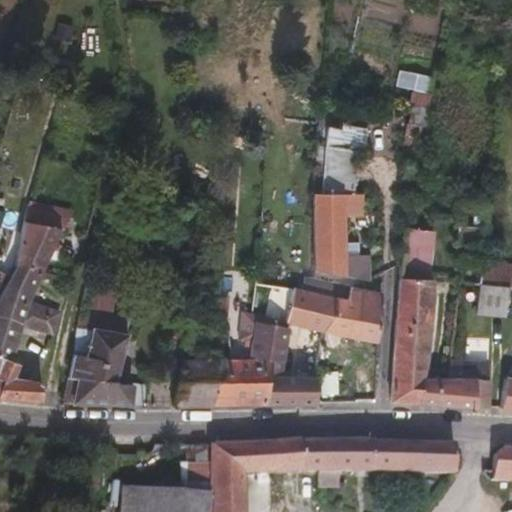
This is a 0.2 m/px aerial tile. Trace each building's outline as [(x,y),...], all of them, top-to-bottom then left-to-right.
[(360,197),(364,158),(336,154),(333,194),(353,198),(360,197)] [(373,278),(374,252),(351,247),(352,208),(353,198),(333,194),(328,193),(322,267),(373,278)] [(372,210),(371,199),(360,197),(353,198),(352,208),(372,210)] [(493,260),(498,201),(475,199),(470,255),(474,256),(472,280),(491,281),(493,260)] [(60,272),(71,219),(36,211),(21,263),(60,272)] [(239,267),(240,249),(230,248),(228,265),(239,267)] [(511,262),(493,260),(491,281),(511,282),(511,262)] [(47,302),(60,272),(21,263),(15,285),(6,306),(74,317),(77,308),(47,302)] [(236,301),(239,267),(228,265),(226,299),(236,301)] [(430,373),(442,277),(412,274),(398,399),(445,400),(448,375),(430,373)] [(337,298),(342,283),(309,278),(306,292),(337,298)] [(511,310),(511,282),(491,281),(472,280),(467,279),(465,299),(477,299),(478,303),(486,303),(487,310),(511,310)] [(359,331),(366,304),(374,305),(379,290),(342,283),(337,298),(332,326),(359,331)] [(384,337),(390,292),(379,290),(374,305),(366,304),(359,331),(384,337)] [(332,326),(337,298),(306,292),(301,291),(296,319),(332,326)] [(235,314),(236,301),(226,299),(225,312),(235,314)] [(0,356),(17,359),(31,320),(39,322),(69,327),(74,317),(6,306),(0,319),(0,356)] [(24,360),(39,322),(31,320),(17,359),(24,360)] [(288,370),(295,326),(263,320),(259,340),(256,358),(271,359),(272,400),(322,399),(327,363),(315,361),(313,373),(288,370)] [(124,380),(132,334),(88,326),(80,377),(76,399),(154,401),(156,385),(124,380)] [(256,358),(259,340),(247,337),(244,358),(256,358)] [(230,401),(234,358),(224,358),(225,350),(195,346),(185,401),(230,401)] [(0,374),(11,376),(17,359),(0,356),(0,374)] [(272,400),(271,359),(256,358),(244,358),(234,358),(230,401),(272,400)] [(494,405),(497,373),(487,372),(487,367),(465,366),(465,361),(458,358),(456,375),(448,375),(445,400),(494,405)] [(46,398),(49,383),(25,379),(27,373),(29,365),(29,361),(24,360),(17,359),(11,376),(4,394),(46,398)] [(53,385),(49,378),(27,373),(25,379),(49,383),(46,398),(50,398),(53,385)] [(0,393),(4,394),(11,376),(0,374),(0,393)] [(252,511),(253,501),(251,476),(302,470),(341,469),(341,487),(363,487),(364,469),(461,471),(463,441),(305,438),(221,447),(222,474),(222,485),(223,511),(252,511)] [(511,511),(511,444),(489,444),(488,455),(481,455),(480,475),(511,477),(511,511)] [(217,468),(218,447),(197,446),(196,467),(217,468)] [(223,511),(222,485),(146,482),(143,511),(223,511)]
